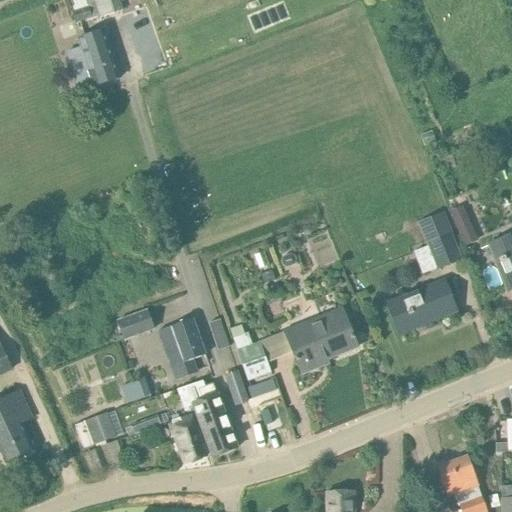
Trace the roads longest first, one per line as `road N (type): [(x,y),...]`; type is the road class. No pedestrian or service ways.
road 1 (unclassified): [(249,475),(136,95)]
road 2 (unclassified): [(249,475),(511,370)]
road 3 (unclassified): [(43,511),(81,496),(249,475)]
